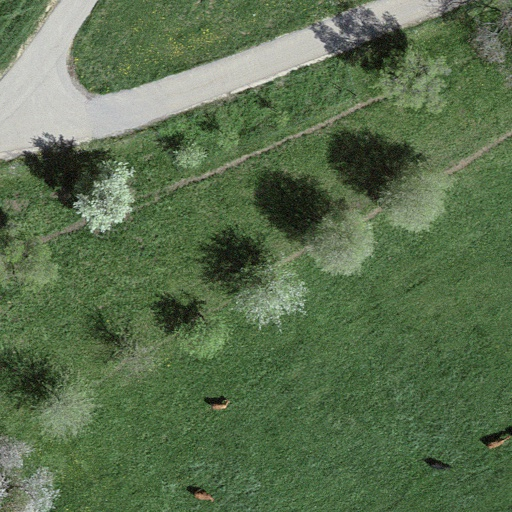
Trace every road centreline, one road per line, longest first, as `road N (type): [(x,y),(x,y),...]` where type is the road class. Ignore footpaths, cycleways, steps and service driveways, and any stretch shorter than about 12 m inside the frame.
road 1 (unclassified): [(426,0),(122,116),(0,120)]
road 2 (unclassified): [(0,111),(82,0)]
